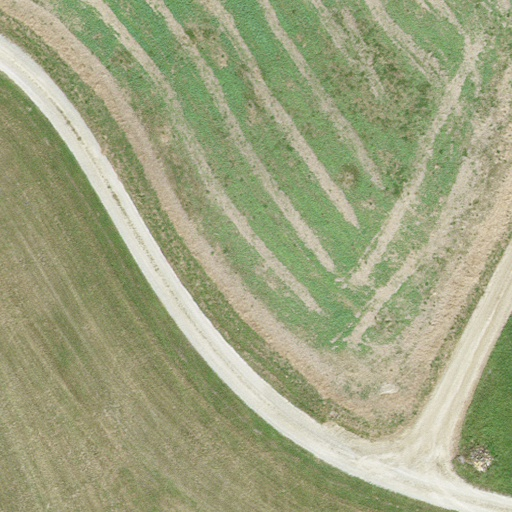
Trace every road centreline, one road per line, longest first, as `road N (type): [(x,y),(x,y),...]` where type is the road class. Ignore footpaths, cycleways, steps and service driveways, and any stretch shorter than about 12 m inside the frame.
road 1 (track): [(0,61),(69,137),(243,393),(409,484),(497,511)]
road 2 (track): [(511,277),(409,484)]
